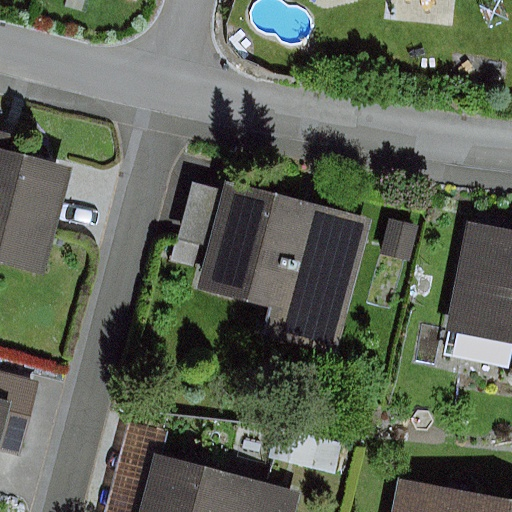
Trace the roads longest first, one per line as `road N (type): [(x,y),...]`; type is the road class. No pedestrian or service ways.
road 1 (residential): [(66,511),(175,97)]
road 2 (residential): [(175,97),(511,148)]
road 3 (residential): [(0,53),(175,97)]
